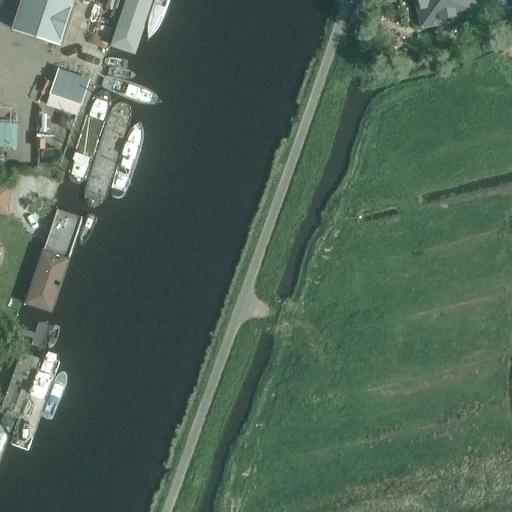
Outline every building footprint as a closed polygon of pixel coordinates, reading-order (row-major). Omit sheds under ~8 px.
[(24,0),(14,30),(59,44),(73,0),(24,0)] [(476,0),(415,0),(421,28),(485,15),(484,11),(479,12),(476,0)] [(72,60),(69,70),(60,67),(48,103),(80,114),(95,67),(72,60)] [(111,103),(105,92),(93,99),(68,175),(72,182),(79,184),(89,174),(111,103)] [(0,145),(18,146),(18,122),(0,121),(0,145)] [(0,212),(9,213),(13,184),(0,182),(0,212)] [(85,222),(52,212),(20,306),(55,317),(85,222)]
